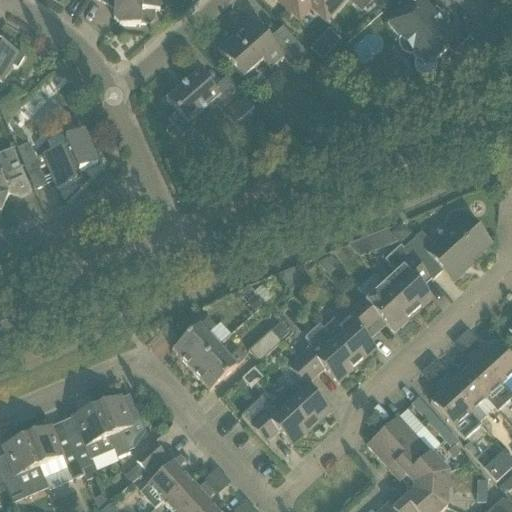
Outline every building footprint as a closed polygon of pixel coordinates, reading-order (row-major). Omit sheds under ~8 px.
[(119,28),(140,29),(140,26),(145,27),(152,21),(152,14),(159,14),(159,0),(91,0),(92,0),(91,0),(94,0),(113,11),(113,20),(119,28)] [(272,0),(273,0),(271,3),(274,6),(276,3),(299,23),(310,10),(325,24),(345,1),(361,15),(374,0),(272,0)] [(375,0),(371,6),(379,13),(387,3),(383,0),(375,0)] [(417,0),(386,28),(412,58),(416,62),(415,64),(415,65),(415,66),(415,68),(415,69),(415,71),(416,72),(416,73),(417,74),(418,76),(420,76),(421,77),(422,77),(424,78),(425,78),(427,78),(428,77),(429,77),(431,76),(432,75),(433,74),(434,73),(435,72),(435,70),(435,69),(435,67),(435,66),(435,65),(434,63),(448,51),(452,56),(460,49),(456,45),(457,44),(444,29),(448,25),(435,10),(431,14),(418,0),(417,0)] [(465,35),(488,62),(508,44),(485,17),(465,35)] [(232,41),(218,53),(231,68),(242,81),(262,63),(269,71),(281,61),(290,70),(306,56),(296,45),(282,30),(267,43),(249,23),(239,32),(238,31),(229,38),(232,41)] [(321,62),(338,42),(327,32),(309,52),(321,62)] [(0,45),(0,85),(1,86),(12,68),(17,71),(24,59),(0,45)] [(334,59),(320,71),(332,84),(337,79),(337,63),(334,59)] [(215,109),(233,130),(253,113),(225,80),(213,91),(198,74),(165,102),(188,127),(209,109),(212,112),(215,109)] [(46,168),(57,193),(76,185),(73,177),(97,167),(83,134),(65,142),(69,151),(63,154),(61,151),(36,162),(29,146),(16,152),(27,176),(46,168)] [(0,216),(0,217),(8,198),(15,195),(18,201),(31,195),(23,177),(20,170),(0,177),(0,216)] [(443,274),(452,285),(472,267),(470,266),(491,247),(463,217),(449,229),(452,232),(433,249),(421,235),(403,252),(427,278),(432,284),(443,274)] [(401,227),(390,237),(399,247),(410,237),(401,227)] [(384,287),(412,319),(431,301),(418,286),(427,278),(403,252),(400,249),(385,263),(396,276),(384,287)] [(330,259),(317,265),(328,279),(338,269),(330,259)] [(380,321),(393,336),(412,319),(384,287),(366,304),(363,301),(354,310),(371,329),(380,321)] [(255,299),(247,305),(254,314),(262,308),(255,299)] [(323,332),(356,370),(375,352),(362,338),(371,329),(354,310),(344,319),(346,321),(340,327),(334,321),(323,332)] [(172,353),(191,374),(217,350),(206,338),(215,330),(207,321),(172,353)] [(248,354),(259,366),(281,346),(280,344),(288,336),(280,327),(272,334),(271,333),(248,354)] [(323,372),(337,387),(356,370),(323,332),(319,327),(304,341),(311,348),(297,361),(314,380),(323,372)] [(463,333),(451,346),(464,359),(477,345),(463,333)] [(510,396),(511,394),(511,365),(495,347),(484,357),(478,350),(473,356),(510,396)] [(191,374),(209,394),(236,370),(235,370),(244,362),(236,353),(227,361),(217,350),(191,374)] [(463,377),(497,414),(506,406),(506,400),(510,396),(473,356),(467,361),(473,367),(463,377)] [(288,370),(305,388),(314,380),(297,361),(288,370)] [(441,384),(480,428),(479,426),(485,420),(477,411),(486,402),(463,377),(452,386),(446,379),(441,384)] [(430,406),(464,443),(480,428),(441,384),(435,390),(441,396),(430,406)] [(280,398),(310,433),(329,415),(308,391),(299,400),(289,390),(280,398)] [(114,454),(118,461),(129,456),(120,436),(141,426),(129,398),(120,402),(120,400),(111,404),(110,400),(96,406),(98,410),(96,410),(114,454)] [(261,401),(241,419),(265,446),(277,435),(291,450),(310,433),(280,398),(268,409),(261,401)] [(411,408),(418,416),(425,410),(418,402),(411,408)] [(75,428),(64,433),(81,474),(93,469),(91,464),(114,454),(96,410),(72,420),(75,428)] [(411,435),(397,420),(366,449),(383,467),(414,438),(411,435)] [(67,473),(71,484),(84,479),(81,474),(64,433),(53,438),(50,430),(26,440),(44,483),(67,473)] [(447,455),(453,462),(460,455),(454,449),(458,446),(443,430),(437,436),(451,452),(447,455)] [(431,457),(414,438),(383,467),(400,485),(405,480),(431,457)] [(5,458),(0,460),(0,476),(5,488),(11,503),(22,498),(20,493),(44,483),(26,440),(2,450),(5,458)] [(130,475),(136,482),(144,475),(149,471),(163,458),(154,448),(140,462),(136,465),(138,468),(130,475)] [(484,471),(496,485),(511,471),(511,464),(503,454),(494,462),(484,471)] [(431,457),(405,480),(413,489),(448,476),(431,457)] [(150,491),(142,498),(154,511),(162,505),(187,482),(178,472),(185,466),(179,459),(164,473),(147,488),(150,491)] [(446,511),(448,476),(413,489),(413,495),(446,511)] [(506,492),(508,494),(511,490),(511,478),(498,491),(502,496),(506,492)] [(162,505),(167,511),(186,511),(208,492),(203,486),(197,492),(187,482),(162,505)] [(476,506),(485,506),(487,485),(477,484),(476,506)] [(214,511),(207,504),(214,498),(208,492),(186,511),(214,511)] [(413,495),(404,502),(412,511),(444,511),(446,511),(413,495)] [(107,496),(93,502),(97,511),(103,511),(111,505),(107,496)] [(382,511),(412,511),(404,502),(399,497),(382,511)] [(511,511),(502,502),(491,511),(511,511)]
